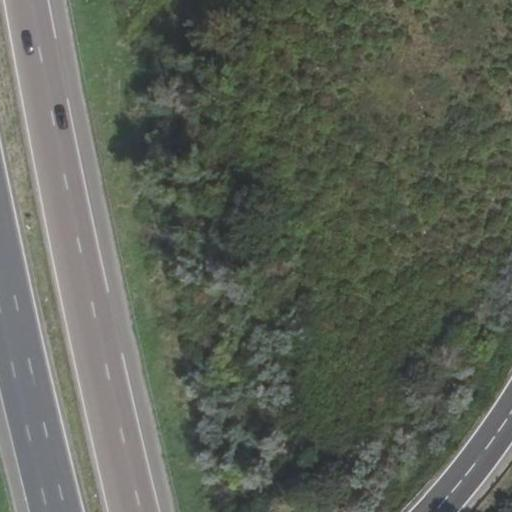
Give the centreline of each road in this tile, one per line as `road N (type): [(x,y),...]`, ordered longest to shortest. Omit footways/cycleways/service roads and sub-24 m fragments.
road 1 (motorway): [(138,511),(25,0)]
road 2 (motorway): [(0,283),(55,511)]
road 3 (trunk): [(432,511),(511,411)]
